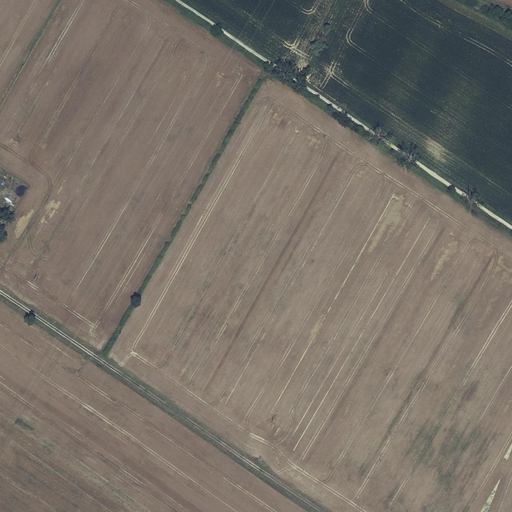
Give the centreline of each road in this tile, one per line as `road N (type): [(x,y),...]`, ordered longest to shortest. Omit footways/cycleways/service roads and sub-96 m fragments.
road 1 (track): [(174,0),(511,229)]
road 2 (track): [(323,511),(0,291)]
